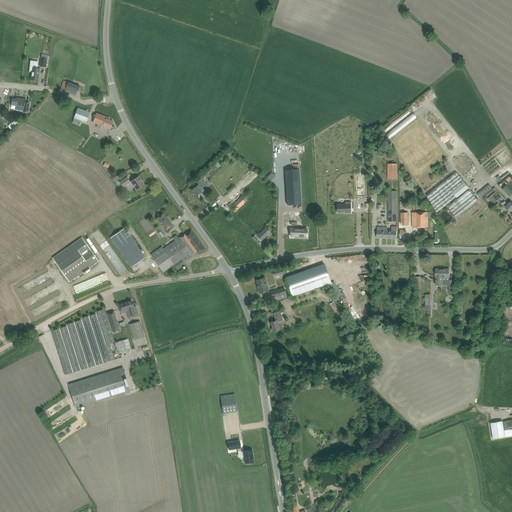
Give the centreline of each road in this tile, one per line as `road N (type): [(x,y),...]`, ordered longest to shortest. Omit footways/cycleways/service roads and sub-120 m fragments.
road 1 (unclassified): [(229,271),(347,249),(488,249),(511,232)]
road 2 (unclassified): [(283,511),(255,338),(229,271)]
road 3 (track): [(0,349),(111,290),(229,271)]
road 4 (unclassified): [(229,271),(139,145),(116,98)]
